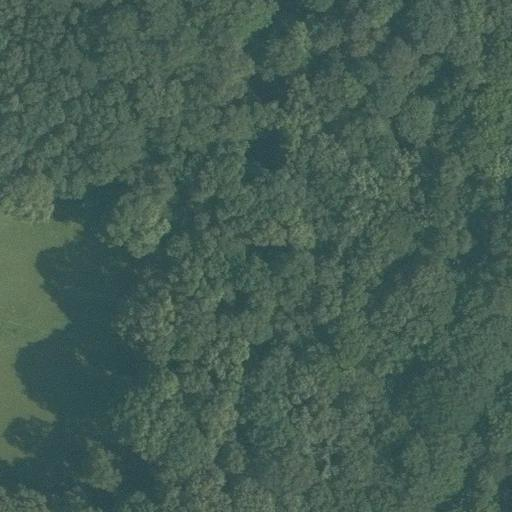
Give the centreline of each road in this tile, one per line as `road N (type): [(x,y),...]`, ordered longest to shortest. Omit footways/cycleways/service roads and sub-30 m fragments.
road 1 (track): [(84,0),(342,87)]
road 2 (track): [(342,87),(511,142)]
